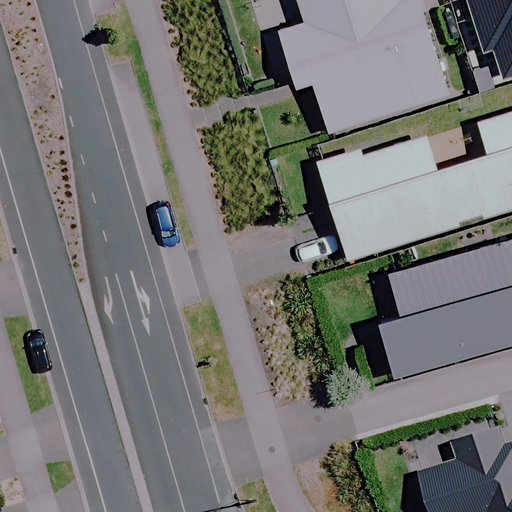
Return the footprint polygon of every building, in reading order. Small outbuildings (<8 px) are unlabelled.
[(293,0),(301,24),(273,33),(291,89),(307,84),(323,134),(444,96),(413,0),(293,0)] [(511,0),(462,0),(479,51),(491,47),(501,77),(511,73),(511,0)] [(314,164),(344,259),(511,206),(511,112),(472,125),(482,156),(431,172),(421,138),(359,157),(357,150),(314,164)] [(511,236),(385,274),(398,318),(374,325),(390,379),(511,343),(511,236)] [(511,511),(511,448),(503,451),(497,432),(452,447),(458,465),(417,478),(428,511),(511,511)]
